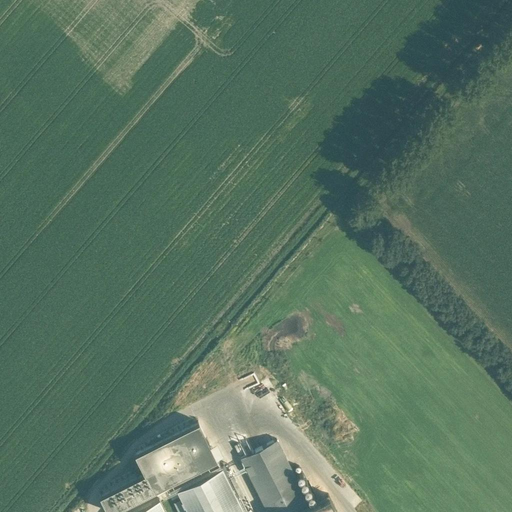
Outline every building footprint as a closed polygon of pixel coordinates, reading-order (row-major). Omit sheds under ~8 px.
[(145,471),(100,494),(107,510),(215,456),(197,421),(135,452),(145,471)] [(241,456),(268,511),(285,511),(308,501),(276,438),(241,456)] [(245,511),(222,465),(177,488),(182,497),(174,501),(179,511),(245,511)] [(290,511),(338,511),(328,493),(290,511)] [(166,511),(159,497),(129,511),(166,511)]
